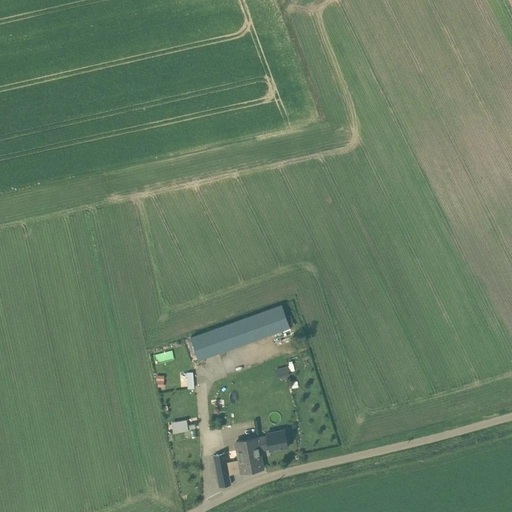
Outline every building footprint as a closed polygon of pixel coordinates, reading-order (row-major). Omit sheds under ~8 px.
[(282,304),(218,327),(226,350),(290,327),(282,304)] [(218,327),(191,337),(199,359),(226,350),(218,327)] [(157,363),(175,358),(173,349),(155,353),(157,363)] [(287,367),(276,369),(278,378),(289,375),(287,367)] [(175,433),(190,429),(187,418),(172,422),(175,433)] [(285,430),(266,433),(267,436),(257,438),(259,450),(269,448),(269,450),(288,446),(285,430)] [(257,437),(236,441),(239,459),(242,472),(263,468),(259,450),(257,438),(257,437)] [(225,452),(213,455),(219,486),(231,483),(229,474),(227,461),(224,449),(225,452)] [(239,459),(227,461),(229,474),(242,472),(239,459)]
